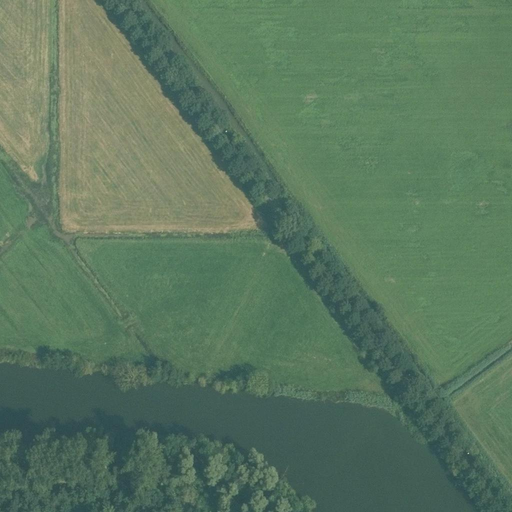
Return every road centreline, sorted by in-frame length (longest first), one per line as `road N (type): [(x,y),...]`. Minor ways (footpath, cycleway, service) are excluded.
road 1 (unclassified): [(503,511),(119,0)]
road 2 (track): [(235,511),(193,495),(125,495),(89,483),(30,483),(0,495)]
